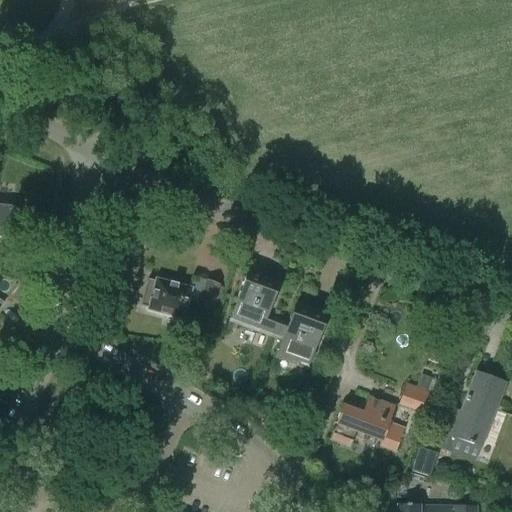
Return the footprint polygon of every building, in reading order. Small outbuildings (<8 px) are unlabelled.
[(0,238),(13,240),(17,209),(0,206),(0,238)] [(247,274),(232,314),(261,325),(259,329),(272,334),(277,320),(265,316),(277,285),(247,274)] [(204,279),(195,306),(209,311),(210,307),(216,308),(224,286),(204,279)] [(140,307),(149,309),(148,310),(182,319),(189,290),(156,281),(156,282),(147,280),(140,307)] [(277,320),(272,334),(283,338),(277,354),(307,365),(325,317),(295,306),(288,325),(277,320)] [(452,410),(443,434),(482,447),(500,395),(504,384),(474,373),(459,413),(452,410)] [(405,385),(397,406),(423,416),(431,395),(425,393),(430,380),(420,376),(415,389),(405,385)] [(326,440),(346,448),(352,432),(378,442),(376,447),(391,453),(398,435),(384,429),(386,424),(385,423),(391,408),(365,398),(359,413),(340,406),(326,440)] [(417,449),(410,473),(429,478),(435,455),(417,449)]
